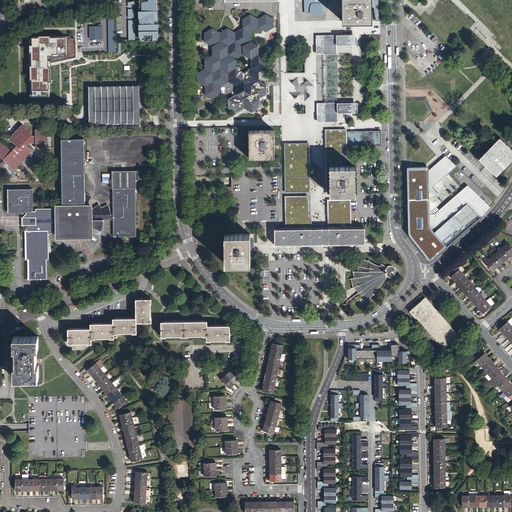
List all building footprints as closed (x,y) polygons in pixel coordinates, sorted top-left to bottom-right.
[(148,0),(138,0),(139,10),(142,10),(142,1),(148,0)] [(157,10),(156,0),(148,0),(142,1),(142,10),(139,10),(138,10),(138,18),(139,18),(139,23),(138,23),(139,37),(143,37),(143,40),(153,40),(153,37),(157,37),(158,37),(158,23),(157,23),(157,20),(157,17),(157,10)] [(324,0),(303,0),(304,9),(310,9),(310,8),(319,8),(319,9),(324,9),(324,0)] [(370,0),(341,0),(341,20),(342,20),(371,20),(370,0)] [(205,32),(206,41),(213,45),(213,54),(206,58),(206,67),(198,71),(198,81),(206,85),(206,94),(214,98),(222,94),(221,85),(229,80),(236,85),(237,93),(229,98),(229,107),(237,111),(244,107),(245,107),(252,111),(260,107),(260,98),(268,93),(267,84),(260,80),(260,74),(260,71),(267,67),(267,58),(259,53),(259,45),(252,40),(252,32),(259,27),(264,30),(267,32),(274,27),(274,18),(274,17),(267,14),(259,18),(251,14),(243,18),(244,27),(240,29),(236,32),(229,27),(221,32),(213,27),(205,32)] [(351,34),(321,34),(321,53),(335,53),(335,47),(335,44),(351,44),(351,34)] [(32,79),(32,96),(49,96),(49,81),(51,81),(51,66),(49,66),(49,63),(67,58),(67,53),(75,53),(75,38),(70,38),(70,36),(50,36),(50,35),(38,35),(38,36),(31,36),(31,44),(30,44),(30,52),(32,52),(32,71),(30,71),(30,79),(32,79)] [(140,123),(140,84),(88,85),(89,124),(140,123)] [(353,101),(323,102),(323,121),(338,121),(338,112),(353,111),(353,101)] [(20,147),(31,136),(33,134),(24,125),(11,138),(18,145),(20,147)] [(36,129),(36,136),(36,143),(36,147),(48,147),(48,129),(36,129)] [(274,158),(274,130),(249,130),(249,158),(274,158)] [(347,147),(382,146),(381,130),(347,131),(347,147)] [(347,147),(347,131),(325,131),(326,194),(330,194),(329,166),(337,166),(342,166),(342,147),(347,147)] [(36,143),(36,136),(31,136),(20,147),(18,145),(12,151),(0,139),(0,156),(1,157),(4,160),(6,162),(13,169),(32,151),(27,146),(30,143),(36,143)] [(496,176),(511,159),(511,148),(500,137),(479,159),(496,176)] [(61,139),(62,203),(84,202),(84,192),(84,139),(61,139)] [(303,190),(303,147),(287,147),(288,190),(303,190)] [(482,216),(491,206),(466,184),(461,189),(448,174),(456,166),(446,156),(431,169),(429,166),(410,167),(412,237),(429,258),(431,259),(440,252),(438,250),(480,214),(482,216)] [(330,194),(349,193),(355,193),(355,166),(342,166),(337,166),(329,166),(330,194)] [(114,214),(114,219),(114,237),(136,236),(135,194),(135,188),(136,188),(136,179),(138,179),(139,179),(139,170),(112,171),(112,188),(113,188),(114,214)] [(33,212),(33,211),(33,189),(8,189),(8,212),(26,211),(33,212)] [(84,192),(84,202),(84,210),(85,211),(86,212),(87,213),(87,214),(111,214),(110,212),(110,210),(110,209),(109,207),(108,204),(100,207),(99,204),(92,208),(92,204),(86,204),(92,196),(84,192)] [(286,196),(287,226),(310,226),(310,216),(308,216),(308,196),(286,196)] [(328,199),(329,225),(350,225),(350,199),(328,199)] [(36,211),(33,211),(33,212),(26,211),(26,214),(22,217),(21,217),(21,225),(22,225),(26,228),(26,231),(47,230),(47,235),(60,228),(61,229),(62,230),(63,231),(64,232),(66,233),(68,234),(71,235),(73,235),(76,235),(79,234),(81,233),(83,232),(84,231),(86,229),(87,227),(88,226),(102,231),(103,226),(103,225),(104,219),(114,219),(114,214),(111,214),(87,214),(87,213),(86,212),(85,211),(84,210),(84,202),(62,203),(62,205),(63,206),(60,209),(60,208),(35,208),(36,211)] [(350,225),(329,225),(324,226),(310,226),(287,226),(275,226),(276,244),(324,243),(364,242),(364,225),(351,225),(350,225)] [(47,230),(26,231),(25,231),(26,259),(28,259),(28,279),(47,279),(47,259),(48,259),(47,235),(47,230)] [(244,234),(241,234),(225,234),(225,264),(250,263),(250,234),(244,234)] [(511,245),(508,241),(503,246),(510,255),(511,252),(511,245)] [(510,255),(503,246),(496,252),(504,260),(510,255)] [(504,260),(496,252),(490,258),(497,266),(504,260)] [(364,259),(362,258),(360,266),(358,266),(357,271),(353,271),(354,278),(351,278),(352,287),(354,287),(361,296),(362,295),(367,302),(371,296),(373,297),(375,294),(374,293),(388,275),(391,276),(390,274),(391,273),(391,272),(393,271),(397,271),(397,270),(395,270),(395,268),(394,267),(393,266),(392,266),(391,265),(389,265),(388,266),(386,267),(382,263),(378,265),(369,261),(369,259),(367,257),(364,259)] [(492,271),(497,266),(490,258),(485,262),(492,271)] [(455,281),(464,274),(459,268),(454,273),(452,271),(449,274),(451,275),(450,276),(455,281)] [(469,280),(464,274),(455,281),(461,288),(469,280)] [(475,287),(469,280),(461,288),(467,294),(475,287)] [(472,301),(481,293),(475,287),(467,294),(472,301)] [(487,300),(481,293),(472,301),(478,307),(487,300)] [(416,317),(418,316),(425,324),(424,325),(443,348),(459,334),(439,312),(425,296),(410,310),(416,317)] [(151,299),(136,299),(136,318),(113,318),(113,323),(91,323),(91,328),(68,328),(68,343),(91,343),(91,338),(113,338),(113,333),(136,333),(136,322),(151,322),(151,299)] [(487,300),(478,307),(483,312),(491,305),(487,300)] [(418,316),(416,317),(424,325),(425,324),(418,316)] [(511,325),(511,324),(508,320),(499,327),(504,333),(511,325)] [(207,321),(161,322),(161,336),(207,336),(207,340),(230,340),(229,326),(207,326),(207,321)] [(37,336),(13,336),(13,349),(15,349),(15,365),(14,365),(14,378),(38,378),(38,365),(36,365),(36,349),(37,348),(37,336)] [(273,343),(271,350),(282,352),(283,345),(273,343)] [(361,345),(349,345),(349,356),(346,356),(345,359),(359,359),(359,361),(374,361),(374,359),(377,359),(377,361),(392,361),(392,356),(398,356),(398,363),(406,363),(406,354),(411,354),(409,351),(399,351),(399,344),(391,344),(391,350),(380,350),(380,344),(372,344),(372,350),(361,350),(361,345)] [(282,352),(271,350),(269,358),(280,360),(282,352)] [(481,364),(489,357),(485,352),(479,356),(478,355),(475,358),(481,364)] [(481,364),(487,371),(495,364),(489,357),(481,364)] [(269,358),(268,366),(278,369),(280,360),(269,358)] [(87,369),(91,375),(100,368),(96,363),(87,369)] [(495,364),(487,371),(493,378),(501,370),(495,364)] [(268,366),(266,375),(276,377),(278,369),(268,366)] [(407,405),(407,409),(400,409),(400,428),(407,428),(407,430),(418,430),(418,426),(412,426),(412,411),(418,411),(418,403),(411,403),(411,391),(418,391),(418,383),(409,383),(409,371),(416,371),(416,368),(405,367),(405,370),(398,370),(398,385),(404,385),(404,389),(400,389),(400,405),(407,405)] [(100,368),(91,375),(97,382),(106,375),(100,368)] [(226,374),(234,383),(239,379),(231,370),(226,374)] [(375,370),(375,401),(383,401),(383,388),(387,388),(387,383),(383,383),(383,370),(375,370)] [(498,384),(507,377),(501,370),(493,378),(498,384)] [(229,388),(234,383),(226,374),(221,379),(229,388)] [(106,375),(97,382),(102,388),(111,381),(106,375)] [(264,384),(275,386),(276,377),(266,375),(264,384)] [(511,383),(511,382),(507,377),(498,384),(504,391),(511,383)] [(102,388),(108,395),(117,388),(111,381),(102,388)] [(273,393),(275,386),(264,384),(263,391),(273,393)] [(434,384),(434,393),(446,393),(446,384),(434,384)] [(117,388),(108,395),(113,402),(122,395),(117,388)] [(332,390),(332,422),(340,422),(340,408),(344,408),(344,403),(340,403),(340,390),(332,390)] [(360,394),(360,390),(353,390),(353,395),(360,395),(360,404),(356,404),(356,408),(360,408),(360,417),(353,417),(353,421),(360,421),(360,417),(368,417),(368,394),(360,394)] [(435,402),(446,402),(446,393),(434,393),(435,402)] [(127,400),(122,395),(113,402),(118,407),(127,400)] [(271,401),(269,408),(279,410),(281,403),(271,401)] [(446,410),(446,402),(435,402),(435,410),(446,410)] [(279,410),(269,408),(267,416),(277,418),(279,410)] [(446,410),(435,410),(435,419),(446,419),(446,410)] [(119,414),(121,420),(132,417),(130,411),(119,414)] [(277,418),(267,416),(264,424),(274,427),(277,418)] [(132,417),(121,420),(123,429),(134,426),(132,417)] [(273,433),(274,427),(264,424),(263,431),(273,433)] [(125,437),(136,434),(134,426),(123,429),(125,437)] [(330,426),(318,426),(319,430),(325,430),(325,442),(317,442),(317,450),(324,450),(324,461),(317,461),(317,469),(325,469),(325,481),(318,481),(318,489),(325,489),(325,501),(318,501),(318,509),(325,509),(325,511),(337,511),(338,507),(330,507),(330,503),(338,503),(337,487),(330,487),(330,483),(337,483),(337,467),(330,467),(330,463),(337,463),(337,448),(330,448),(330,444),(337,444),(337,428),(330,428),(330,426)] [(412,483),(419,483),(419,475),(412,475),(412,460),(419,460),(419,452),(412,452),(412,437),(419,437),(419,433),(407,433),(407,435),(400,435),(400,454),(407,454),(407,458),(400,458),(400,477),(408,477),(408,481),(401,481),(401,490),(412,489),(412,483)] [(138,443),(136,434),(125,437),(128,446),(138,443)] [(369,469),(369,465),(362,465),(362,458),(369,458),(369,453),(362,453),(362,446),(368,446),(368,442),(362,442),(362,435),(353,435),(353,444),(348,444),(348,446),(353,446),(352,455),(348,455),(348,458),(352,458),(352,466),(348,466),(348,469),(369,469)] [(130,454),(140,451),(138,443),(128,446),(130,454)] [(445,453),(444,444),(433,444),(434,453),(445,453)] [(142,458),(140,451),(130,454),(131,461),(142,458)] [(445,462),(445,453),(434,453),(434,462),(445,462)] [(280,456),(270,456),(270,465),(280,465),(280,456)] [(434,471),(445,471),(445,462),(434,462),(434,471)] [(375,509),(375,511),(385,511),(386,510),(394,510),(394,495),(386,495),(386,493),(384,493),(384,480),(388,480),(388,475),(384,475),(384,463),(375,463),(375,497),(382,497),(382,509),(375,509)] [(270,465),(270,474),(280,474),(280,465),(270,465)] [(434,471),(434,480),(445,480),(445,471),(434,471)] [(369,477),(353,477),(353,486),(349,486),(349,491),(353,491),(353,500),(369,500),(369,496),(362,496),(362,481),(369,481),(369,477)] [(146,479),(136,478),(135,487),(146,487),(146,479)] [(27,479),(21,479),(22,489),(30,489),(30,479),(29,479),(27,479)] [(39,479),(30,479),(30,489),(39,489),(39,479)] [(39,479),(39,489),(48,489),(48,479),(46,479),(39,479)] [(57,479),(48,479),(48,489),(57,489),(57,479)] [(78,487),(78,497),(87,497),(86,487),(78,487)] [(87,497),(96,497),(95,487),(86,487),(87,497)] [(135,495),(145,496),(146,487),(135,487),(135,495)] [(469,494),(469,506),(478,505),(478,494),(469,494)] [(486,494),(478,494),(478,505),(487,505),(486,494)] [(495,494),(486,494),(487,505),(495,505),(495,494)] [(504,505),(504,494),(495,494),(495,505),(504,505)] [(251,502),(251,511),(260,511),(260,502),(251,502)] [(260,511),(269,511),(269,502),(260,502),(260,511)] [(269,502),(269,511),(277,511),(278,502),(269,502)] [(277,511),(286,511),(287,502),(278,502),(277,511)]
